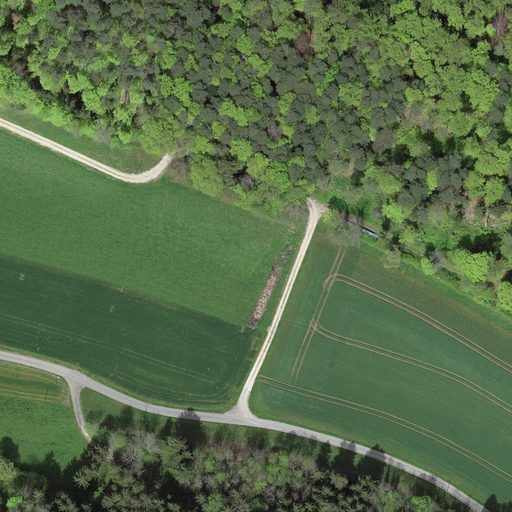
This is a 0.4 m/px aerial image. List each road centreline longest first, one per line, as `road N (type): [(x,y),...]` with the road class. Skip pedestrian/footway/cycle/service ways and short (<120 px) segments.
road 1 (track): [(242,422),(316,208),(300,191),(179,152),(161,175),(137,181),(0,123)]
road 2 (unclassified): [(482,511),(366,452),(155,410),(0,357)]
road 3 (track): [(511,296),(316,208)]
road 4 (track): [(77,380),(79,417),(103,455),(201,511)]
